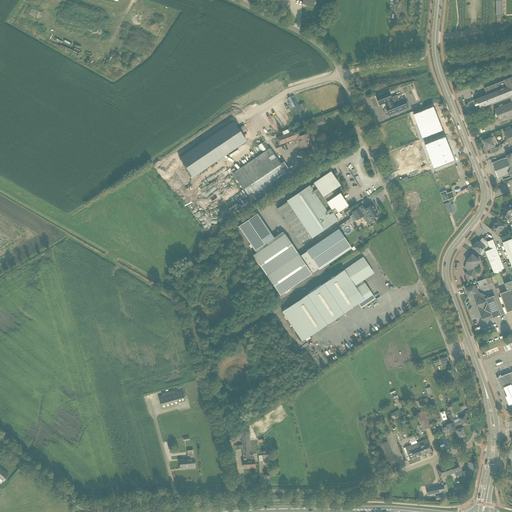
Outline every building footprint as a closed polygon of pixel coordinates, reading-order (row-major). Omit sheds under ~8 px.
[(511,95),(511,73),(503,77),(504,81),(484,89),(487,95),(474,100),(477,109),(511,95)] [(386,107),(389,116),(409,108),(406,99),(399,102),(397,96),(392,98),(389,92),(383,94),(383,93),(379,95),(379,96),(376,97),(379,106),(386,103),(387,107),(386,107)] [(302,110),(307,108),(304,102),(299,105),(302,110)] [(495,118),(496,118),(496,119),(497,119),(498,120),(499,121),(500,122),(511,117),(511,105),(511,103),(495,109),(495,111),(495,112),(495,113),(495,114),(495,115),(495,116),(497,115),(497,117),(495,118)] [(434,107),(413,115),(423,139),(443,131),(434,107)] [(408,117),(386,126),(396,150),(417,141),(408,117)] [(233,122),(179,158),(193,178),(246,142),(236,127),(233,123),(233,122)] [(257,125),(249,130),(255,141),(264,136),(257,125)] [(279,145),(296,138),(300,136),(299,132),(295,134),(294,131),(276,138),(279,145)] [(296,138),(301,149),(312,145),(307,133),(300,136),(296,138)] [(455,161),(446,137),(425,145),(434,169),(455,161)] [(487,139),(483,140),(484,145),(485,145),(486,149),(490,148),(492,153),(499,151),(498,147),(495,148),(494,146),(491,138),(487,140),(487,139)] [(258,146),(262,152),(268,147),(264,141),(258,146)] [(254,146),(250,148),(255,156),(259,154),(254,146)] [(283,168),(281,165),(283,164),(282,163),(280,164),(270,148),(233,173),(241,186),(251,202),(289,177),(288,177),(291,175),(287,168),(286,169),(285,167),(283,168)] [(428,171),(420,148),(398,157),(406,180),(428,171)] [(507,157),(492,163),(498,180),(503,178),(503,180),(511,176),(511,154),(507,156),(507,157)] [(455,167),(436,175),(441,188),(460,180),(455,167)] [(302,244),(302,245),(309,240),(311,238),(312,238),(315,236),(338,220),(334,214),(347,205),(339,194),(335,188),(339,185),(330,172),(314,183),(314,184),(310,187),(309,185),(286,201),(287,202),(284,204),(278,208),(302,244)] [(430,177),(408,186),(417,209),(439,200),(430,177)] [(462,181),(448,187),(450,192),(450,191),(456,188),(457,193),(465,190),(462,182),(463,182),(462,181)] [(446,191),(440,193),(443,202),(454,197),(452,192),(447,194),(446,191)] [(353,214),(349,217),(353,222),(356,220),(357,220),(362,217),(366,224),(367,225),(374,221),(373,219),(379,216),(378,215),(376,212),(375,211),(376,210),(372,204),(364,209),(365,210),(361,212),(358,208),(351,212),(353,214)] [(511,216),(510,215),(511,213),(511,212),(511,204),(509,206),(506,207),(505,207),(503,210),(504,211),(501,215),(508,220),(508,219),(509,220),(510,219),(511,218),(511,217),(510,216),(511,216)] [(425,218),(420,220),(431,247),(443,232),(442,227),(448,225),(442,207),(423,213),(425,218)] [(274,238),(262,221),(257,225),(255,221),(252,217),(238,226),(256,253),(274,241),(272,239),(274,238)] [(505,226),(496,219),(494,222),(495,223),(491,229),(493,231),(498,236),(498,235),(497,235),(500,231),(501,232),(503,229),(502,227),(503,225),(505,226)] [(256,253),(253,255),(280,296),(350,248),(338,230),(300,256),(284,234),(274,241),(256,253)] [(504,268),(493,240),(488,242),(482,238),(478,242),(487,249),(487,248),(490,255),(487,256),(490,263),(493,272),(504,268)] [(511,265),(511,239),(502,243),(511,266),(511,265)] [(485,251),(487,256),(490,255),(487,248),(487,249),(478,242),(477,241),(472,248),(482,255),(485,251),(484,251),(485,251)] [(465,273),(468,282),(476,279),(473,270),(474,268),(480,261),(472,255),(466,262),(467,263),(467,264),(466,264),(466,265),(466,266),(465,267),(465,268),(467,268),(467,269),(467,270),(467,271),(467,273),(465,273)] [(361,281),(373,273),(363,258),(344,271),(344,270),(282,312),(302,341),(363,300),(366,304),(374,299),(364,284),(363,284),(361,281)] [(478,281),(479,287),(488,285),(487,279),(478,281)] [(500,293),(505,308),(507,313),(511,310),(511,280),(504,283),(506,288),(507,291),(500,293)] [(481,319),(488,322),(489,319),(501,315),(494,296),(488,298),(487,296),(476,291),(475,292),(473,286),(465,289),(468,296),(472,294),(475,303),(477,304),(476,305),(478,306),(477,307),(481,317),(482,318),(481,319)] [(511,372),(497,378),(502,390),(504,389),(511,386),(511,385),(511,372)] [(175,393),(158,398),(162,410),(178,405),(178,403),(185,402),(184,397),(183,392),(182,392),(182,388),(174,390),(175,393)] [(419,426),(420,431),(423,430),(430,428),(425,411),(417,414),(420,426),(419,426)] [(467,436),(464,427),(462,427),(462,426),(468,424),(465,415),(459,418),(460,421),(454,424),(456,427),(457,430),(455,431),(458,439),(467,436)] [(449,433),(455,431),(457,430),(456,427),(454,424),(453,419),(452,419),(450,420),(449,420),(450,424),(446,425),(443,427),(445,434),(449,433)] [(241,432),(242,440),(243,461),(243,468),(249,467),(249,468),(254,468),(254,463),(254,458),(252,458),(252,455),(250,455),(249,432),(241,432)] [(377,438),(389,467),(396,464),(384,435),(377,438)] [(419,447),(417,443),(414,435),(409,437),(412,445),(405,447),(410,460),(422,455),(419,448),(419,447)] [(427,439),(417,443),(419,447),(419,448),(422,455),(432,451),(427,439)] [(187,468),(187,469),(195,468),(195,463),(193,452),(187,452),(188,460),(180,460),(180,468),(187,468)] [(437,470),(439,478),(455,473),(456,477),(462,475),(458,463),(437,470)] [(462,472),(465,478),(472,475),(470,469),(462,472)] [(446,485),(426,489),(428,495),(445,492),(445,489),(447,489),(446,485)]
